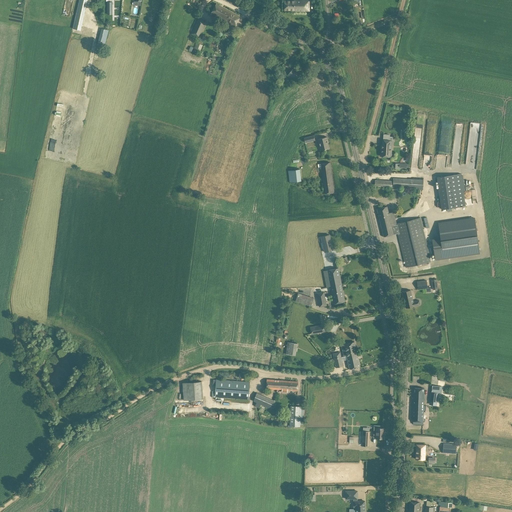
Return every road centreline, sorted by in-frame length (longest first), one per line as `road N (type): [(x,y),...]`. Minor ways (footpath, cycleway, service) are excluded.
road 1 (tertiary): [(404,357),(342,96),(325,61)]
road 2 (track): [(0,508),(81,431),(181,378),(235,370)]
road 3 (unclassified): [(235,370),(309,380),(404,357)]
road 4 (tertiary): [(399,511),(404,357)]
